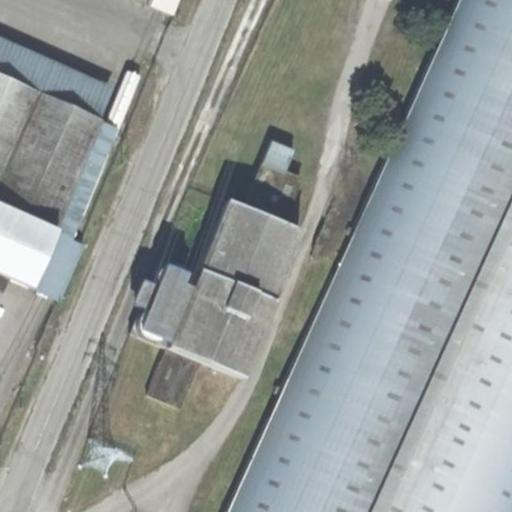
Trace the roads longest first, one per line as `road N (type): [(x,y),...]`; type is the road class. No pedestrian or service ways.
road 1 (unknown): [(137,511),(214,447),(246,399),(397,0)]
road 2 (unclassified): [(8,511),(217,0)]
